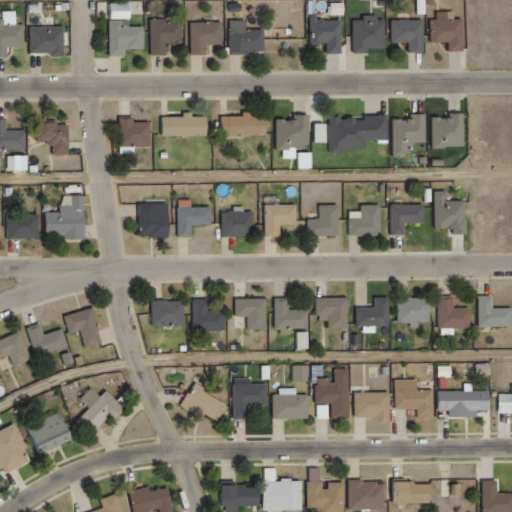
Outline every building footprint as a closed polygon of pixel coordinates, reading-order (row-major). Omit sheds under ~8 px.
[(113,7),(114,23),(133,22),(132,6),(113,7)] [(442,15),(442,23),(436,23),(436,45),(454,45),(454,54),(466,54),(466,23),(453,23),(453,15),(442,15)] [(0,55),(10,56),(10,47),(27,46),(26,24),(6,25),(6,17),(0,17),(0,55)] [(367,20),(367,23),(357,23),(357,56),(372,56),(372,51),(389,51),(389,24),(381,24),(381,20),(367,20)] [(154,23),(155,60),(169,60),(168,48),(186,48),(186,22),(154,23)] [(396,23),(397,45),(413,44),(414,55),(428,55),(427,22),(396,23)] [(235,24),(235,58),(267,58),(267,34),(250,34),(250,24),(235,24)] [(315,24),(315,49),(325,49),(325,46),(331,46),(331,57),(345,57),(345,24),(315,24)] [(195,26),(196,58),(210,58),(210,49),(227,49),(227,25),(195,26)] [(67,26),(32,26),(32,54),(68,54),(67,26)] [(114,26),(114,60),(128,60),(128,53),(148,53),(148,30),(133,30),(133,26),(114,26)] [(246,116),(246,120),(225,120),(225,139),(269,138),(269,120),(256,120),(256,116),(246,116)] [(165,121),(165,139),(210,139),(210,120),(195,120),(195,117),(187,117),(187,121),(165,121)] [(335,121),(335,157),(346,157),(346,153),(368,153),(368,144),(390,144),(390,117),(369,117),(369,123),(345,123),(345,121),(335,121)] [(415,118),(415,123),(396,124),(397,161),(410,161),(410,148),(429,148),(429,117),(415,118)] [(434,120),(435,154),(469,153),(468,117),(454,117),(454,122),(445,122),(445,120),(434,120)] [(29,129),(10,130),(10,119),(0,118),(0,154),(6,155),(6,149),(29,148),(29,129)] [(280,123),(281,153),(313,152),(312,118),(299,118),(299,125),(290,125),(290,123),(280,123)] [(72,124),(61,124),(61,120),(39,120),(40,143),(56,142),(57,155),(73,154),(72,124)] [(123,122),(123,150),(155,150),(155,126),(137,127),(137,122),(123,122)] [(329,141),(329,122),(319,122),(319,141),(329,141)] [(32,155),(11,155),(11,170),(32,170),(32,155)] [(302,157),(302,172),(315,172),(315,157),(302,157)] [(432,192),(432,227),(448,228),(448,234),(461,234),(461,201),(444,201),(444,192),(432,192)] [(87,199),(65,200),(65,217),(48,217),(49,243),(88,242),(87,199)] [(135,205),(135,234),(143,234),(143,237),(162,237),(162,205),(135,205)] [(262,205),(262,237),(276,237),(276,224),(293,225),(293,205),(262,205)] [(388,205),(388,234),(400,234),(400,222),(419,222),(419,205),(388,205)] [(316,206),(316,218),(302,218),(302,236),(334,236),(334,206),(316,206)] [(358,206),(358,219),(345,219),(346,236),(376,236),(376,206),(358,206)] [(174,207),(174,238),(187,238),(187,225),(205,225),(205,207),(174,207)] [(25,213),(25,218),(11,218),(11,245),(29,245),(29,242),(43,242),(43,218),(33,219),(32,213),(25,213)] [(219,213),(219,238),(250,237),(250,213),(219,213)] [(435,296),(434,329),(466,329),(466,307),(450,307),(450,296),(435,296)] [(371,297),(371,307),(353,307),(353,326),(385,326),(385,297),(371,297)] [(394,298),(394,319),(402,319),(402,328),(414,328),(414,321),(427,321),(427,297),(394,298)] [(473,297),(473,328),(508,328),(508,308),(488,308),(488,297),(473,297)] [(312,298),(313,318),(324,318),(324,326),(343,326),(343,298),(312,298)] [(149,299),(149,326),(178,326),(178,300),(149,299)] [(231,299),(231,315),(245,315),(245,332),(262,332),(262,299),(231,299)] [(271,300),(272,329),(304,329),(304,310),(289,310),(289,299),(271,300)] [(190,300),(190,330),(219,330),(219,313),(208,313),(208,300),(190,300)] [(70,320),(75,335),(84,332),(90,352),(106,347),(95,312),(70,320)] [(31,332),(40,360),(72,350),(66,332),(47,338),(44,328),(31,332)] [(312,331),(300,332),(301,348),(312,348),(312,331)] [(0,346),(0,356),(3,363),(14,358),(16,362),(20,370),(36,363),(23,335),(0,346)] [(479,363),(479,375),(493,375),(493,363),(479,363)] [(257,365),(257,379),(267,379),(267,365),(257,365)] [(273,365),(264,365),(265,378),(273,378),(273,365)] [(454,365),(440,365),(440,376),(454,376),(454,365)] [(289,366),(289,382),(307,382),(306,366),(289,366)] [(330,369),(330,382),(326,382),(326,377),(315,377),(315,384),(312,384),(312,403),(328,402),(328,419),(346,418),(346,369),(330,369)] [(390,380),(390,408),(414,408),(414,417),(430,417),(430,390),(414,390),(414,380),(390,380)] [(192,382),(185,394),(183,393),(176,404),(199,418),(202,415),(213,421),(223,405),(200,392),(203,388),(192,382)] [(231,384),(231,419),(247,419),(247,406),(264,406),(264,384),(231,384)] [(434,390),(434,409),(444,409),(444,416),(472,416),(472,409),(484,409),(484,390),(434,390)] [(84,402),(93,411),(80,425),(94,439),(112,420),(117,425),(129,411),(111,394),(105,400),(95,391),(84,402)] [(351,393),(351,418),(386,417),(386,393),(351,393)] [(511,393),(495,394),(495,412),(511,412),(511,393)] [(270,395),(270,418),(304,418),(304,395),(270,395)] [(319,404),(320,419),(331,418),(331,404),(319,404)] [(29,431),(41,459),(74,445),(61,416),(29,431)] [(0,436),(0,475),(6,472),(9,477),(31,465),(24,454),(31,450),(17,427),(0,436)] [(261,481),(260,509),(298,510),(298,481),(288,481),(288,477),(276,477),(276,481),(261,481)] [(345,480),(345,508),(381,509),(381,485),(375,485),(375,482),(360,482),(360,480),(345,480)] [(480,481),(480,511),(511,511),(511,494),(493,494),(493,481),(480,481)] [(304,482),(304,507),(315,507),(315,511),(340,511),(341,482),(325,482),(325,489),(319,489),(319,482),(304,482)] [(387,482),(387,503),(426,502),(426,484),(411,484),(411,482),(387,482)] [(453,495),(462,494),(461,484),(452,484),(453,495)] [(216,485),(216,505),(221,505),(220,511),(234,511),(234,506),(253,506),(253,488),(242,488),(242,485),(216,485)] [(133,494),(137,511),(180,511),(174,489),(154,495),(153,489),(133,494)] [(106,503),(109,511),(106,511),(125,511),(120,497),(106,503)]
